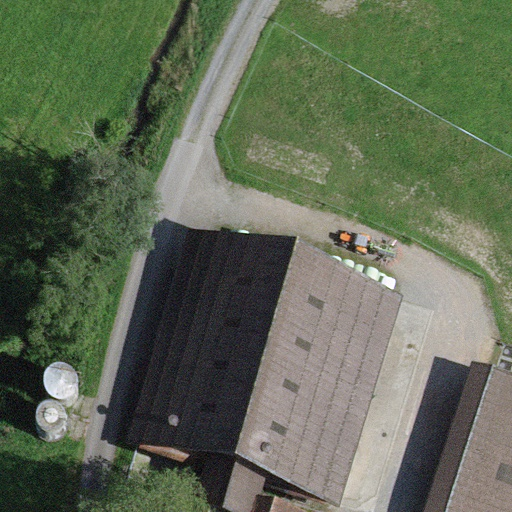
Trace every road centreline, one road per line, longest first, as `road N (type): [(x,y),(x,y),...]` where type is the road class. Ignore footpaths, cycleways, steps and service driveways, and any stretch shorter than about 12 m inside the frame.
road 1 (track): [(95,511),(109,391),(212,105),(267,0)]
road 2 (track): [(365,511),(436,288),(182,188)]
